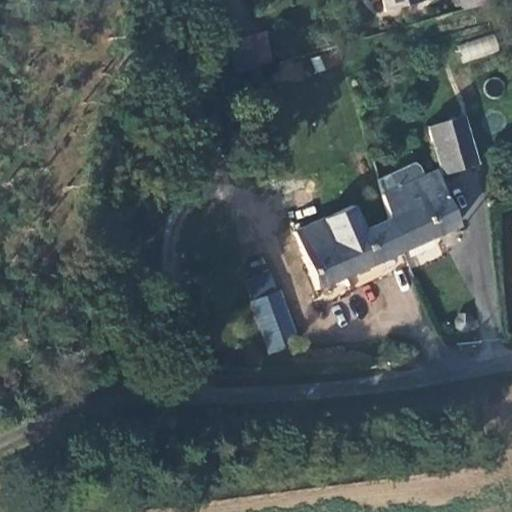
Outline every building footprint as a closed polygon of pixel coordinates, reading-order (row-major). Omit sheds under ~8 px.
[(421,0),(381,0),(384,10),(421,0)] [(230,40),(238,71),(274,62),(266,31),(230,40)] [(494,35),(456,44),(460,61),(498,53),(494,35)] [(462,117),(427,127),(443,175),(478,164),(462,117)] [(379,195),(381,205),(388,217),(442,194),(432,171),(379,195)] [(442,194),(388,217),(402,250),(457,225),(442,194)] [(316,290),(402,250),(388,217),(381,205),(364,212),(370,227),(363,230),(351,205),(304,227),(310,254),(303,257),(316,290)] [(247,296),(271,351),(296,340),(272,285),(247,296)] [(456,319),(456,325),(458,329),(463,331),(468,331),(471,327),(473,323),(471,317),(466,314),(460,315),(456,319)]
